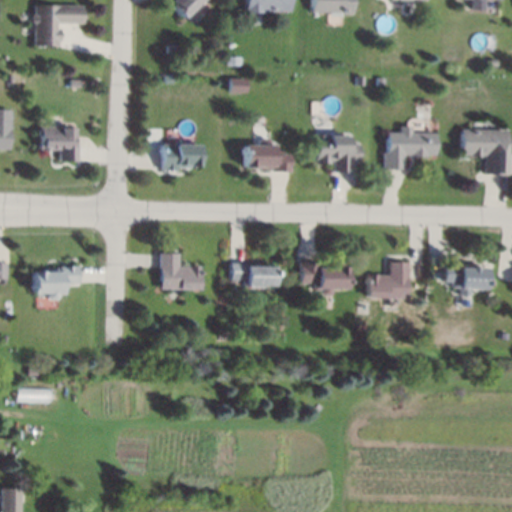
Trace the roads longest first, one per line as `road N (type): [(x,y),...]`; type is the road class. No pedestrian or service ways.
road 1 (residential): [(53,210),(511,217)]
road 2 (residential): [(112,343),(123,0)]
